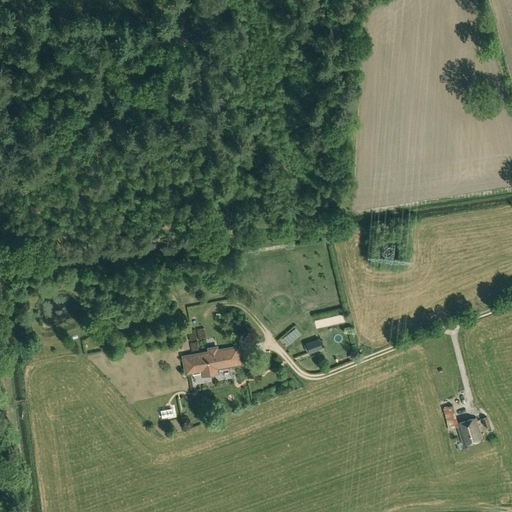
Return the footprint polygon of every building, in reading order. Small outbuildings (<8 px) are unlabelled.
[(84,175),(77,176),(80,187),(86,185),(84,175)] [(307,345),(309,350),(316,348),(314,342),(307,345)] [(243,366),(242,365),(239,348),(240,347),(239,346),(238,347),(218,351),(217,350),(211,351),(210,353),(184,357),(183,356),(182,357),(184,358),(187,375),(186,376),(187,375),(194,374),(196,371),(202,370),(203,377),(219,374),(218,370),(242,365),(243,366)] [(465,403),(466,414),(475,413),(474,402),(465,403)] [(457,423),(459,423),(454,405),(443,409),(449,430),(458,427),(457,423)] [(476,417),(459,423),(457,423),(458,427),(464,445),(483,438),(476,417)] [(484,426),(491,425),(489,417),(482,419),(484,426)]
